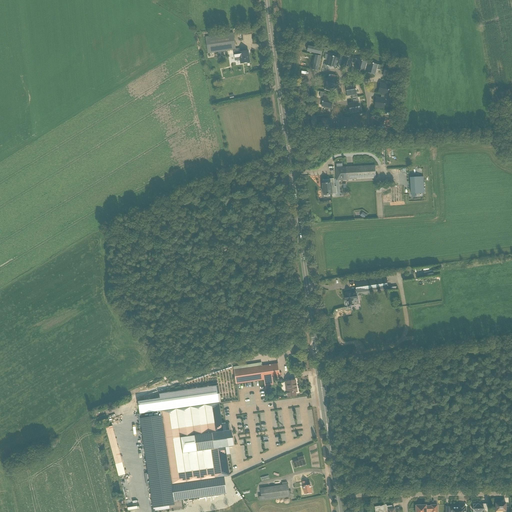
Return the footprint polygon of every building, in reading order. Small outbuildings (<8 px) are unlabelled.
[(205,37),(208,54),(235,50),(233,33),(205,37)] [(308,46),(307,52),(321,55),(322,49),(308,46)] [(240,56),(241,64),(249,62),(248,51),(234,53),(235,58),(239,57),(239,56),(240,56)] [(325,54),(324,59),(326,60),(327,60),(326,65),(335,67),(338,58),(334,57),(333,56),(332,57),(329,56),(329,55),(325,54)] [(315,55),(312,69),(317,71),(321,57),(315,55)] [(340,55),(339,60),(341,60),(342,60),(341,65),(350,68),(353,58),(349,57),(347,56),(347,57),(344,56),(340,55)] [(354,58),(353,63),(355,64),(356,64),(355,69),(364,71),(366,62),(363,61),(361,60),(361,61),(358,60),(358,59),(354,58)] [(368,63),(366,72),(375,74),(376,70),(377,70),(379,70),(380,71),(381,66),(377,65),(374,64),(372,63),(372,64),(368,63)] [(385,66),(383,75),(388,76),(388,77),(387,80),(392,81),(393,77),(392,77),(393,74),(394,74),(394,73),(394,72),(395,68),(385,66)] [(325,86),(324,90),(329,91),(330,88),(335,89),(337,80),(336,79),(337,76),(328,74),(327,81),(326,81),(326,83),(326,86),(325,86)] [(380,83),(378,93),(387,95),(388,91),(389,91),(389,90),(388,90),(389,86),(390,86),(391,82),(386,81),(385,84),(385,85),(380,83)] [(355,85),(345,86),(347,96),(352,95),(352,96),(352,98),(357,97),(357,94),(356,94),(356,90),(356,89),(355,89),(355,85)] [(322,103),(321,107),(331,109),(333,99),(328,98),(329,95),(324,94),(323,98),(323,101),(322,101),(322,102),(322,103)] [(376,98),(374,107),(384,108),(384,104),(385,104),(385,103),(385,100),(385,99),(386,99),(386,96),(381,95),(381,98),(376,98)] [(353,103),(348,104),(350,113),(359,112),(359,108),(359,106),(358,107),(358,103),(358,99),(353,100),(353,102),(353,103)] [(360,117),(350,118),(351,127),(355,127),(355,128),(356,128),(356,127),(360,127),(360,130),(364,129),(363,119),(360,119),(360,117)] [(336,123),(336,128),(340,128),(344,128),(345,128),(345,127),(349,127),(349,118),(339,118),(339,123),(336,123)] [(331,119),(321,119),(322,129),(326,128),(326,129),(327,129),(327,128),(331,128),(331,129),(335,129),(334,123),(332,123),(331,124),(331,119)] [(374,166),(346,167),(336,168),(336,181),(355,180),(355,178),(371,177),(371,179),(375,178),(374,166)] [(411,193),(411,194),(424,193),(423,177),(410,178),(411,190),(411,193)] [(324,184),(322,184),(323,195),(324,195),(324,197),(329,196),(329,195),(332,195),(337,194),(336,187),(332,187),(332,183),(333,183),(333,179),(324,180),(324,184)] [(345,302),(344,302),(345,307),(347,306),(350,306),(351,306),(353,305),(360,305),(358,296),(362,296),(361,292),(388,288),(386,279),(355,283),(356,290),(357,293),(356,293),(354,293),(353,293),(346,294),(346,296),(344,296),(345,298),(345,300),(345,301),(345,302)] [(273,364),(234,370),(236,385),(263,381),(280,378),(278,364),(273,364)] [(285,382),(286,385),(288,397),(296,396),(295,392),(297,392),(295,380),(285,382)] [(160,398),(138,401),(139,414),(141,427),(148,473),(150,486),(153,507),(174,504),(174,501),(225,494),(222,477),(224,477),(229,476),(226,455),(225,448),(229,447),(232,447),(230,430),(226,431),(223,431),(222,424),(219,403),(216,386),(159,394),(160,398)] [(302,456),(297,457),(297,460),(292,462),(293,468),(305,464),(302,456)] [(306,481),(302,482),(304,495),(311,493),(310,485),(307,486),(306,481)] [(261,497),(259,497),(259,502),(280,498),(289,497),(288,485),(280,486),(268,487),(263,488),(260,489),(261,497)] [(477,504),(472,509),(473,511),(487,511),(484,509),(484,504),(481,504),(480,505),(479,504),(478,503),(477,504)] [(496,504),(496,509),(495,511),(508,511),(509,506),(506,506),(506,503),(496,504)]
